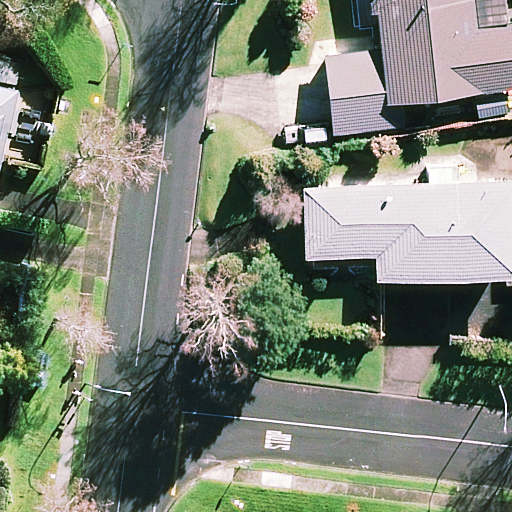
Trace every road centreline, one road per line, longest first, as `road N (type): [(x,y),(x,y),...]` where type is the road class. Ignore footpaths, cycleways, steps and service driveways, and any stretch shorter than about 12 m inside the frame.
road 1 (residential): [(185,0),(130,406)]
road 2 (residential): [(511,452),(130,406)]
